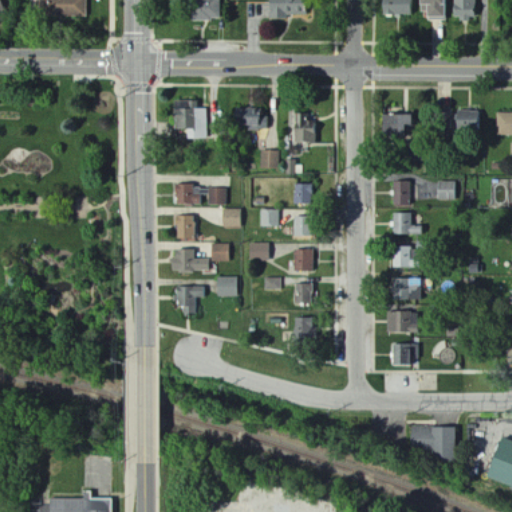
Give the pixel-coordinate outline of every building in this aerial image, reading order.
[(86,0),(38,0),(38,16),(86,17),(86,0)] [(220,0),(189,0),(189,20),(220,21),(220,0)] [(269,0),(270,18),(308,17),(307,0),(269,0)] [(414,0),(381,0),(381,15),(414,15),(414,0)] [(425,18),(442,17),(442,0),(418,0),(419,5),(425,5),(425,18)] [(476,0),(452,0),(453,19),(477,19),(476,0)] [(208,109),(197,109),(197,101),(174,102),(175,129),(187,129),(187,140),(208,139),(208,109)] [(269,109),(236,108),(235,126),(250,126),(250,130),(268,130),(269,109)] [(480,131),(481,111),(454,111),(453,130),(480,131)] [(317,123),(311,123),(311,113),(292,113),(293,144),(318,143),(317,123)] [(511,113),(496,114),(497,136),(511,136),(511,113)] [(409,116),(381,115),(380,136),(402,137),(402,126),(409,126),(409,116)] [(262,169),(280,170),(281,151),(262,150),(262,169)] [(411,206),(412,183),(393,182),(393,206),(411,206)] [(458,183),(438,182),(437,201),(458,201),(458,183)] [(209,189),(194,189),(194,185),(176,185),(176,205),(202,205),(202,196),(209,196),(209,189)] [(295,205),(313,205),(312,185),(295,185),(295,205)] [(230,205),(230,188),(209,189),(210,206),(230,205)] [(244,229),(244,210),(223,209),(223,228),(244,229)] [(281,227),(281,210),(262,210),(262,228),(281,227)] [(314,210),(288,211),(289,223),(294,223),(295,238),(314,237),(314,210)] [(411,214),(393,214),(393,235),(421,235),(421,226),(412,227),(411,214)] [(176,238),(195,239),(195,217),(177,216),(176,238)] [(272,244),(251,243),(251,259),(272,259),(272,244)] [(230,244),(213,245),(213,262),(230,262),(230,244)] [(412,248),(393,247),(392,268),(411,269),(412,248)] [(211,271),(211,259),(195,259),(195,250),(175,250),(175,259),(171,259),(172,273),(211,271)] [(295,271),(314,271),(314,251),(295,251),(295,271)] [(239,277),(219,278),(219,297),(240,297),(239,277)] [(283,278),(267,279),(267,290),(283,290),(283,278)] [(422,301),(422,279),(394,279),(394,300),(422,301)] [(313,284),(296,284),(296,304),(313,304),(313,284)] [(208,298),(208,287),(178,288),(178,307),(190,307),(190,314),(197,314),(197,298),(208,298)] [(413,312),(387,313),(387,334),(413,333),(413,312)] [(296,319),(296,347),(315,347),(315,318),(296,319)] [(454,428),(410,427),(410,453),(453,454),(454,428)] [(511,443),(498,439),(485,481),(511,488),(511,443)] [(117,499),(116,511),(52,511),(53,498),(117,499)]
